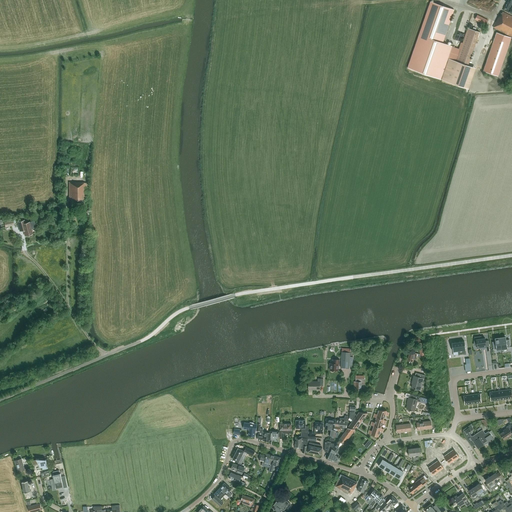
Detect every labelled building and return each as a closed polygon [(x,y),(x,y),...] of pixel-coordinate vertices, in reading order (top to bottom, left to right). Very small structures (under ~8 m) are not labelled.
[(461,49),(452,46),(443,43),(454,10),(430,2),(407,68),(468,89),(475,68),(468,65),(479,32),(468,28),(461,49)] [(511,16),(502,12),(500,16),(499,16),(493,27),(498,30),(497,33),(496,32),(490,51),(486,50),(481,65),(485,66),(483,71),(498,76),(511,37),(500,34),(500,31),(511,37),(511,16)] [(486,25),(488,20),(478,15),(477,15),(475,20),(486,25)] [(85,183),(80,183),(80,182),(69,182),(69,200),(70,200),(70,203),(84,203),(84,199),(85,199),(85,190),(85,183)] [(13,225),(12,218),(3,220),(5,228),(13,225)] [(17,222),(19,232),(23,231),(24,236),(33,234),(31,229),(36,228),(34,221),(24,224),(23,221),(17,222)] [(509,341),(506,341),(506,336),(500,337),(502,349),(507,349),(507,347),(510,347),(509,341)] [(475,337),(474,345),(477,345),(477,348),(482,348),(483,348),(486,347),(489,346),(488,340),(485,341),(485,338),(481,339),(478,339),(478,337),(475,337)] [(502,349),(500,337),(495,338),(495,343),(492,343),(493,349),(496,349),(496,350),(502,349)] [(458,354),(466,353),(464,340),(452,342),(453,351),(458,350),(458,354)] [(420,356),(425,355),(423,342),(419,343),(420,354),(409,351),(407,360),(413,361),(413,358),(415,359),(416,356),(421,357),(420,356)] [(350,352),(342,352),(340,367),(349,368),(350,352)] [(330,370),(338,370),(339,360),(332,359),(332,363),(329,363),(329,366),(330,366),(330,370)] [(425,375),(418,373),(415,373),(415,376),(414,376),(412,383),(412,384),(411,387),(420,390),(423,378),(424,379),(425,375)] [(364,385),(364,376),(356,376),(355,382),(354,382),(354,388),(355,388),(355,389),(356,389),(356,390),(361,390),(361,387),(364,387),(364,385)] [(308,389),(320,390),(320,385),(323,385),(323,379),(318,378),(318,382),(308,381),(308,389)] [(428,399),(415,395),(410,394),(408,402),(407,409),(414,411),(417,401),(427,403),(428,399)] [(373,417),(376,418),(383,420),(385,415),(388,416),(389,412),(386,411),(386,410),(379,410),(377,414),(375,413),(373,417)] [(357,415),(355,413),(355,412),(350,412),(350,414),(361,422),(365,416),(367,413),(359,412),(357,415)] [(361,422),(350,414),(349,418),(353,420),(349,426),(357,427),(361,422)] [(335,420),(326,418),(325,429),(331,430),(330,437),(329,440),(334,441),(334,437),(335,437),(337,438),(338,432),(336,432),(336,430),(337,431),(337,426),(334,426),(335,420)] [(381,428),(382,423),(385,424),(386,421),(383,420),(376,418),(375,423),(372,422),(371,425),(374,426),(381,428)] [(305,420),(296,420),(296,429),(301,428),(301,432),(308,432),(308,426),(305,426),(305,420)] [(337,431),(344,431),(344,428),(346,428),(347,421),(335,420),(334,426),(337,426),(337,431)] [(248,435),(254,436),(255,430),(256,430),(256,424),(254,424),(254,423),(253,423),(250,422),(249,423),(244,423),(244,424),(243,425),(243,427),(244,427),(244,429),(249,429),(248,435)] [(319,424),(319,422),(315,422),(315,427),(313,427),(313,434),(319,434),(319,433),(323,433),(323,424),(319,424)] [(257,423),(256,430),(259,431),(258,435),(258,440),(264,441),(269,442),(269,433),(263,432),(263,429),(260,429),(261,423),(257,423)] [(283,433),(291,433),(291,423),(280,423),(280,438),(283,438),(283,433)] [(507,428),(499,433),(504,440),(509,436),(510,437),(511,435),(511,425),(511,424),(506,427),(507,428)] [(368,434),(378,437),(380,432),(383,432),(384,429),(381,428),(374,426),(372,431),(369,430),(368,434)] [(473,442),(478,449),(484,444),(483,443),(487,441),(489,443),(489,442),(494,439),(488,431),(485,433),(482,429),(478,432),(469,429),(467,427),(463,430),(463,433),(465,437),(470,444),(473,442)] [(340,438),(333,447),(332,449),(337,452),(338,451),(340,452),(347,443),(345,442),(355,429),(347,428),(340,438)] [(269,440),(278,440),(279,432),(270,431),(269,440)] [(308,434),(308,432),(301,432),(301,436),(299,436),(299,437),(296,437),(295,447),(302,448),(302,452),(307,453),(308,444),(307,444),(308,440),(308,436),(308,434)] [(320,454),(322,448),(320,447),(321,445),(309,442),(307,451),(320,454)] [(332,446),(334,444),(325,442),(324,451),(329,453),(326,458),(338,463),(340,457),(335,455),(337,452),(332,449),(333,447),(332,446)] [(241,463),(247,453),(253,456),(255,451),(246,447),(244,451),(238,448),(232,459),(238,462),(237,464),(240,466),(241,463)] [(449,453),(454,460),(459,456),(454,449),(449,453)] [(271,463),(273,455),(265,453),(264,455),(260,454),(258,459),(263,460),(261,465),(269,468),(271,463)] [(449,464),(454,460),(449,453),(444,456),(449,464)] [(273,469),(274,464),(278,465),(280,457),(273,455),(271,463),(269,468),(273,469)] [(32,465),(39,464),(41,469),(48,468),(46,459),(43,459),(43,458),(39,459),(36,459),(31,461),(32,465)] [(19,471),(24,470),(21,459),(15,460),(19,471)] [(388,463),(387,462),(382,460),(379,466),(384,469),(388,463)] [(433,464),(438,471),(443,468),(438,460),(433,464)] [(384,469),(389,472),(393,466),(390,464),(391,462),(390,461),(389,461),(388,463),(384,469)] [(240,466),(237,464),(233,463),(231,469),(237,471),(236,472),(242,474),(244,468),(241,466),(240,466)] [(402,464),(399,463),(398,466),(399,466),(394,475),(399,478),(403,472),(400,470),(401,467),(400,467),(402,464)] [(433,475),(438,471),(433,464),(428,468),(433,475)] [(396,467),(393,466),(389,472),(394,475),(399,466),(398,466),(397,465),(396,467)] [(54,479),(50,479),(52,489),(60,487),(60,489),(67,487),(65,476),(61,477),(60,473),(59,470),(53,472),(54,475),(53,475),(54,479)] [(235,480),(240,482),(239,484),(243,486),(245,483),(240,480),(242,476),(237,474),(237,475),(231,472),(228,477),(235,480)] [(504,480),(502,477),(499,472),(496,474),(496,472),(490,476),(495,482),(498,480),(501,483),(503,482),(502,482),(504,480)] [(353,491),(357,482),(341,474),(335,486),(351,494),(352,491),(353,491)] [(417,482),(409,488),(413,493),(419,488),(427,482),(426,480),(427,479),(424,475),(423,476),(417,481),(417,482)] [(497,486),(495,482),(490,476),(485,480),(487,482),(484,484),(489,491),(492,490),(489,486),(493,483),(496,487),(497,486)] [(363,492),(368,482),(362,479),(357,490),(363,492)] [(219,488),(225,494),(229,497),(232,494),(229,492),(231,489),(224,483),(219,488)] [(478,493),(479,493),(482,491),(484,494),(486,493),(484,489),(483,490),(479,484),(474,487),(478,493)] [(318,496),(324,488),(320,486),(315,494),(318,496)] [(481,497),(479,493),(478,493),(474,487),(468,491),(471,494),(469,495),(473,500),(478,496),(479,498),(481,497)] [(220,499),(225,494),(219,488),(214,494),(215,495),(212,499),(220,506),(223,502),(220,499)] [(370,499),(367,502),(369,504),(370,504),(378,493),(376,491),(375,490),(374,489),(373,489),(372,489),(368,495),(372,498),(371,499),(370,499)] [(369,504),(368,505),(371,508),(376,501),(379,503),(375,508),(372,511),(373,511),(377,510),(385,502),(382,499),(383,498),(384,497),(383,497),(383,496),(381,495),(380,495),(378,493),(370,504),(369,504)] [(467,506),(470,504),(463,493),(457,497),(456,495),(451,499),(454,504),(457,502),(460,507),(465,503),(467,506)] [(255,511),(256,511),(259,505),(255,504),(253,504),(255,499),(242,495),(241,500),(243,501),(242,503),(252,506),(252,507),(254,507),(253,511),(255,511)] [(288,508),(291,504),(289,503),(280,496),(272,507),(278,511),(286,511),(284,510),(286,507),(288,508)] [(389,506),(392,508),(394,506),(398,501),(392,496),(388,500),(386,503),(385,502),(379,507),(384,511),(389,506)] [(360,505),(356,501),(351,506),(355,510),(360,505)] [(498,504),(496,501),(492,504),(494,507),(495,510),(493,511),(499,511),(502,509),(498,504)] [(507,501),(504,503),(502,501),(498,504),(502,509),(504,508),(507,511),(511,511),(511,509),(508,504),(507,501)] [(440,502),(436,504),(436,505),(433,506),(432,505),(425,510),(426,511),(438,511),(440,511),(441,511),(445,509),(440,502)]
